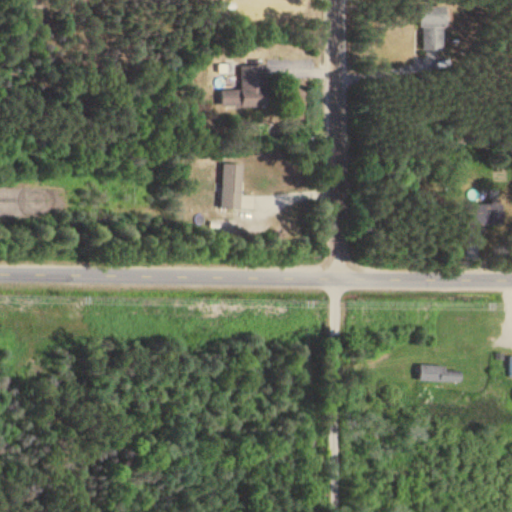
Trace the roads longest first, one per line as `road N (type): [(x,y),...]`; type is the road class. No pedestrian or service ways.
road 1 (residential): [(0,268),(511,273)]
road 2 (residential): [(333,272),(329,0)]
road 3 (residential): [(337,511),(333,272)]
